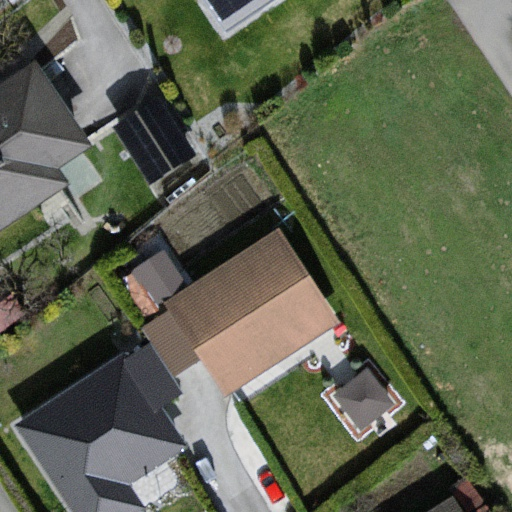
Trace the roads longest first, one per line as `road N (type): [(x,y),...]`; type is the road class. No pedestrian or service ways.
road 1 (unknown): [(210,381),(305,511)]
road 2 (unknown): [(114,0),(126,74),(78,136)]
